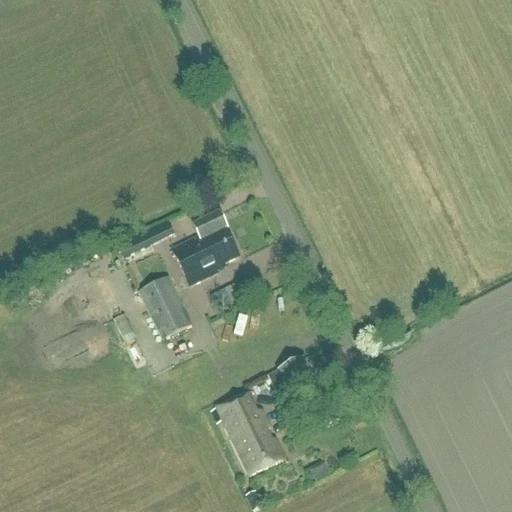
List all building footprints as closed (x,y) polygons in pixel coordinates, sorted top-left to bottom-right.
[(188,290),(218,276),(216,272),(237,262),(224,234),(226,233),(217,215),(191,228),(197,240),(170,253),(188,290)] [(172,239),(166,225),(156,229),(155,228),(140,235),(141,237),(127,243),(134,255),(172,239)] [(244,265),(261,266),(262,255),(245,254),(244,265)] [(161,345),(192,330),(168,281),(137,296),(161,345)] [(254,299),(247,286),(239,290),(237,286),(227,291),(237,311),(247,307),(245,303),(254,299)] [(113,323),(122,341),(132,335),(124,318),(113,323)] [(317,395),(301,363),(277,375),(294,408),(317,395)] [(247,397),(214,413),(247,479),(283,461),(274,443),(270,443),(266,434),(269,432),(261,415),(256,417),(247,397)]
